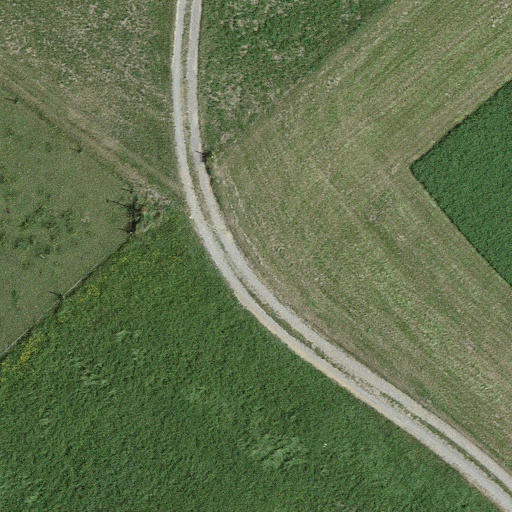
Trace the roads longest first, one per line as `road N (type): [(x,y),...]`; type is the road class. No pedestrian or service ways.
road 1 (track): [(511,509),(261,304),(202,206)]
road 2 (track): [(0,59),(172,204),(202,206)]
road 3 (track): [(202,206),(175,60),(186,0)]
